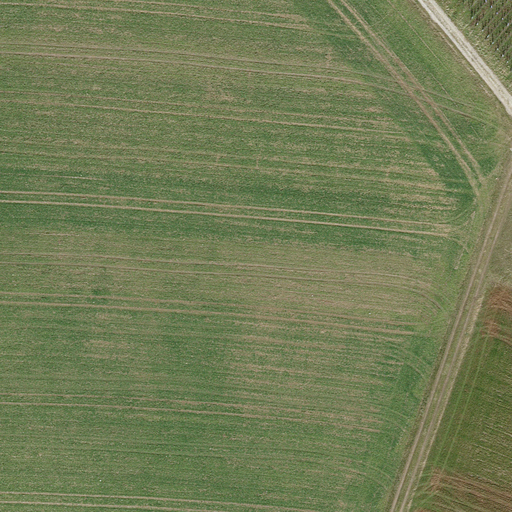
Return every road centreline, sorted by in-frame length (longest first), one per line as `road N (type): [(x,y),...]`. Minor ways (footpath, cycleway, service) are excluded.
road 1 (track): [(403,511),(511,181)]
road 2 (track): [(422,0),(511,107)]
